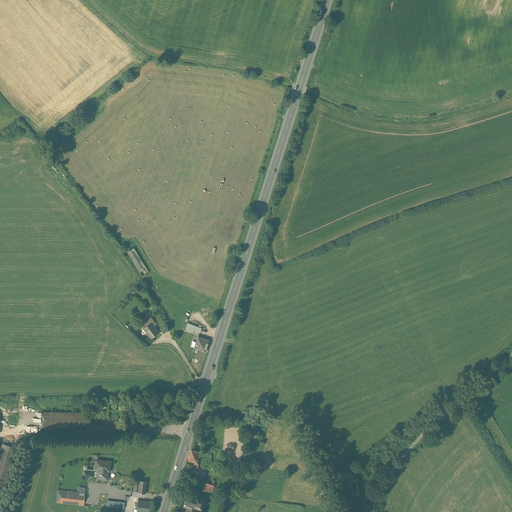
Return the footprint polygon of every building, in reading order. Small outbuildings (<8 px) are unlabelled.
[(136,245),(129,249),(143,274),(151,270),(136,245)] [(207,281),(202,296),(218,301),(227,274),(215,270),(210,268),(206,281),(207,281)] [(137,321),(143,328),(151,322),(154,325),(156,323),(151,316),(145,320),(142,317),(137,321)] [(189,321),(187,327),(202,332),(204,327),(200,325),(201,322),(194,320),(193,323),(189,321)] [(151,322),(143,328),(150,339),(159,332),(154,325),(151,322)] [(209,340),(195,336),(192,349),(205,353),(209,340)] [(24,368),(14,368),(15,401),(27,401),(26,391),(25,391),(24,368)] [(108,400),(108,410),(125,410),(125,412),(134,412),(134,399),(125,399),(125,400),(121,400),(111,400),(108,400)] [(90,412),(42,412),(42,418),(42,425),(42,426),(90,427),(90,412)] [(256,423),(249,422),(245,459),(253,459),(256,423)] [(0,506),(17,448),(2,443),(0,450),(0,506)] [(199,452),(191,449),(188,460),(196,462),(198,457),(199,452)] [(111,460),(95,459),(94,470),(97,470),(96,479),(107,480),(107,471),(110,471),(111,460)] [(137,480),(136,490),(148,491),(149,479),(141,478),(141,480),(137,480)] [(205,487),(204,490),(211,492),(213,485),(203,482),(202,486),(205,487)] [(119,490),(109,489),(107,505),(122,507),(123,494),(119,493),(119,490)] [(84,492),(58,490),(57,502),(83,505),(84,492)] [(197,499),(186,495),(184,505),(195,508),(195,507),(202,509),(204,500),(197,497),(197,499)] [(149,502),(137,500),(136,510),(149,511),(149,502)]
